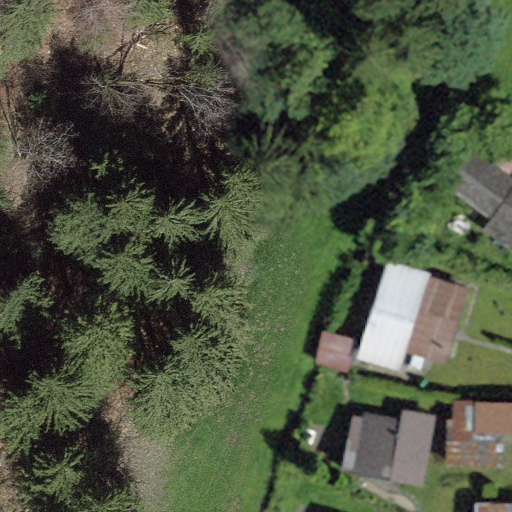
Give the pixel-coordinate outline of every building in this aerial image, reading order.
[(511,240),(511,160),(482,137),(443,185),(511,240)] [(408,364),(413,349),(456,361),(478,281),(386,255),(359,350),(408,364)] [(453,457),(497,454),(496,432),(511,431),(511,396),(449,400),(453,457)] [(437,419),(354,405),(343,466),(426,480),(437,419)] [(511,511),(511,498),(478,498),(477,511),(511,511)]
